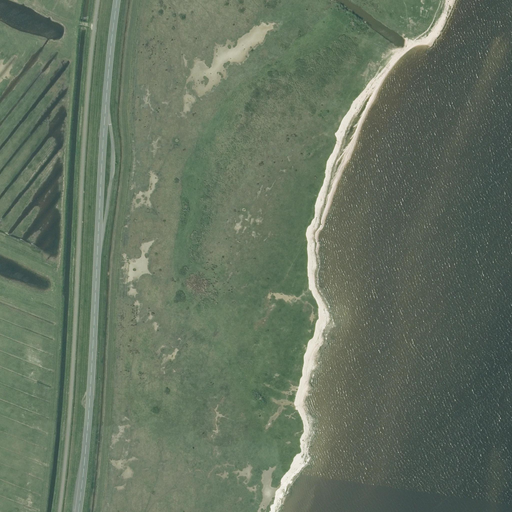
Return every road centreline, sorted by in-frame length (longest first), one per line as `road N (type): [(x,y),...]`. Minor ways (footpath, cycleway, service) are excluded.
road 1 (trunk): [(77,511),(116,0)]
road 2 (unclassified): [(58,511),(97,0)]
